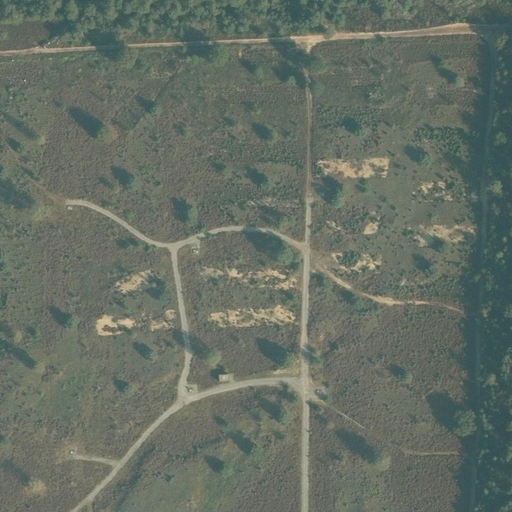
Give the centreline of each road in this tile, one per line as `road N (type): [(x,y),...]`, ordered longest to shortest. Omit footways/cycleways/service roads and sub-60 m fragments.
road 1 (track): [(491,29),(473,511)]
road 2 (track): [(0,54),(306,40)]
road 3 (track): [(305,382),(185,401),(79,511)]
road 4 (track): [(306,40),(511,28)]
road 5 (track): [(305,398),(403,453),(476,457)]
road 6 (track): [(308,265),(359,294),(481,322)]
road 7 (track): [(309,251),(305,382)]
road 8 (track): [(305,511),(305,382)]
